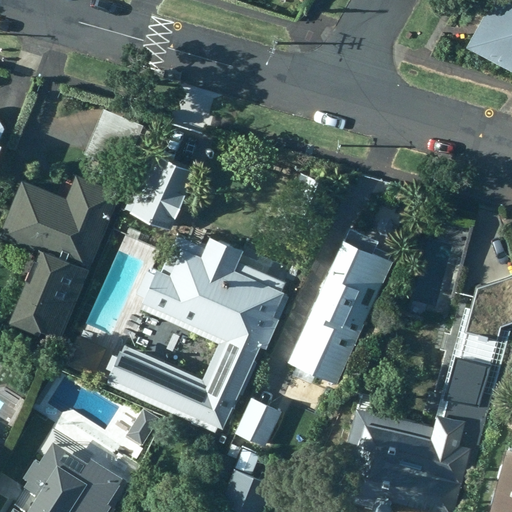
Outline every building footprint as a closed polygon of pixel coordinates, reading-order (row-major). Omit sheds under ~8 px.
[(478,12),(459,48),(511,74),(511,0),(471,0),(468,7),(478,12)] [(127,169),(145,124),(105,106),(94,132),(86,152),(127,169)] [(58,192),(15,175),(0,213),(0,235),(27,246),(0,315),(0,316),(33,329),(34,326),(56,334),(114,185),(68,167),(58,192)] [(456,294),(475,235),(442,225),(423,284),(456,294)] [(134,290),(132,295),(218,334),(203,369),(234,383),(252,341),(259,345),(273,316),(265,313),(285,267),(200,229),(195,240),(170,229),(154,265),(146,262),(144,265),(138,263),(128,287),(134,290)] [(350,241),(345,240),(310,317),(313,319),(293,364),(339,385),(397,258),(378,250),(382,242),(355,230),(350,241)] [(141,324),(91,302),(68,355),(117,377),(141,324)] [(426,421),(346,400),(322,491),(358,501),(361,506),(369,509),(375,505),(377,493),(445,510),(469,414),(460,412),(466,391),(445,385),(439,411),(429,408),(426,421)] [(278,408),(251,395),(233,432),(261,444),(278,408)] [(194,396),(183,415),(219,434),(230,415),(194,396)] [(139,406),(122,431),(138,441),(154,415),(139,406)] [(498,439),(491,437),(473,507),(493,511),(511,511),(511,425),(502,423),(498,439)] [(97,511),(104,501),(101,499),(117,474),(84,454),(81,459),(46,437),(33,457),(28,455),(14,478),(29,488),(16,509),(4,501),(0,507),(0,511),(97,511)] [(233,456),(211,446),(199,474),(222,484),(233,456)] [(255,511),(269,481),(235,467),(221,503),(242,511),(255,511)]
